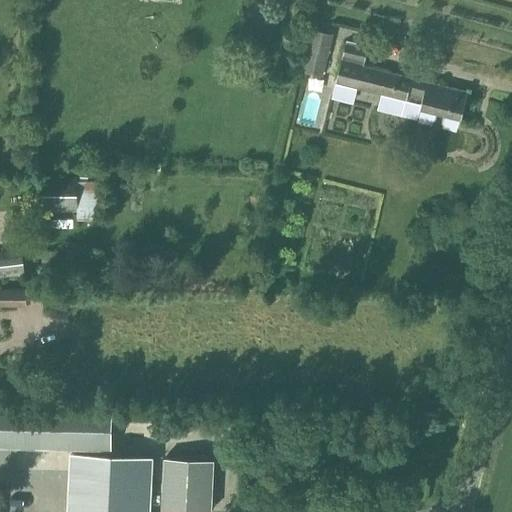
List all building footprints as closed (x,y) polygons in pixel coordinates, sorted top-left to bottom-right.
[(335,33),(316,28),(306,71),(325,75),(335,33)] [(364,63),(368,48),(346,43),(341,57),(364,63)] [(337,84),(356,89),(406,101),(408,93),(423,97),(418,117),(460,127),(469,92),(362,65),(343,61),(337,84)] [(304,87),(303,109),(322,110),(323,88),(304,87)] [(78,210),(77,178),(41,178),(41,210),(78,210)] [(0,251),(0,277),(26,274),(22,249),(0,251)] [(58,250),(42,252),(43,260),(59,258),(58,250)] [(0,289),(0,307),(27,307),(27,290),(0,289)] [(0,445),(52,448),(112,449),(113,406),(53,405),(0,404),(0,445)] [(56,466),(56,451),(29,452),(29,467),(56,466)] [(150,511),(153,457),(72,453),(69,511),(150,511)] [(165,458),(162,510),(210,511),(213,460),(165,458)]
